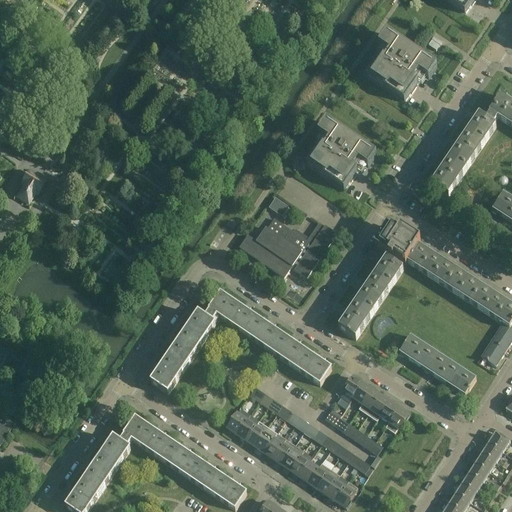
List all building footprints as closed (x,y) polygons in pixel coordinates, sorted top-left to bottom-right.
[(440,0),(465,17),(476,0),(440,0)] [(404,105),(418,85),(422,79),(429,83),(437,70),(387,36),(379,49),(385,53),(367,79),(404,105)] [(442,45),(434,39),(428,48),(436,53),(442,45)] [(479,118),(474,126),(470,132),(487,143),(496,129),(493,127),(496,122),(497,120),(501,123),(511,106),(511,105),(501,98),(489,115),(490,116),(486,122),(479,118)] [(511,106),(501,123),(511,129),(511,106)] [(344,193),(358,173),(362,167),(368,171),(377,159),(327,124),(318,137),(325,141),(307,167),(344,193)] [(470,132),(456,152),(451,160),(467,171),(487,143),(470,132)] [(103,149),(108,143),(100,137),(96,142),(103,149)] [(451,160),(438,179),(432,188),(448,199),(467,171),(451,160)] [(18,196),(20,197),(30,203),(35,195),(38,197),(45,184),(28,173),(20,186),(23,188),(18,196)] [(492,212),(501,218),(505,221),(511,210),(511,200),(503,195),(492,212)] [(289,209),(276,200),(269,210),(282,219),(289,209)] [(307,244),(293,234),(275,221),(267,232),(266,231),(257,244),(248,238),(240,251),(284,281),(291,270),(307,281),(337,237),(325,229),(319,226),(309,240),(307,244)] [(67,230),(64,235),(79,245),(83,237),(75,233),(74,234),(70,232),(67,230)] [(395,235),(390,232),(388,235),(377,251),(389,259),(388,259),(393,262),(394,260),(396,261),(396,262),(403,266),(405,267),(406,268),(407,265),(418,248),(421,245),(401,232),(397,237),(395,236),(395,235)] [(69,242),(65,248),(78,255),(81,250),(69,242)] [(418,248),(407,265),(417,271),(433,282),(444,264),(418,248)] [(377,275),(394,286),(403,272),(386,261),(377,275)] [(470,281),(451,269),(444,264),(433,282),(458,298),(470,281)] [(358,303),(375,314),(394,286),(377,275),(358,303)] [(495,297),(477,286),(470,281),(458,298),(484,315),(495,297)] [(199,316),(193,324),(189,330),(206,341),(220,320),(220,321),(232,304),(221,296),(209,313),(210,313),(205,320),(199,316)] [(511,327),(511,308),(502,302),(495,297),(484,315),(502,327),(502,326),(510,331),(511,327)] [(375,314),(358,303),(345,322),(339,331),(356,342),(375,314)] [(257,321),(239,309),(232,304),(220,321),(245,337),(257,321)] [(282,338),(264,325),(257,321),(245,337),(270,354),(282,338)] [(502,326),(502,327),(492,343),(507,353),(511,344),(511,332),(510,331),(502,326)] [(189,330),(175,351),(170,358),(187,369),(206,341),(189,330)] [(307,355),(289,342),(282,338),(270,354),(295,371),(307,355)] [(399,356),(408,362),(413,364),(424,347),(411,339),(399,356)] [(496,369),(507,353),(492,343),(481,360),(496,369)] [(413,364),(434,378),(439,382),(450,364),(424,347),(413,364)] [(332,371),(313,359),(307,355),(295,371),(320,388),(332,371)] [(170,358),(157,377),(151,386),(168,397),(187,369),(170,358)] [(29,360),(24,368),(33,374),(38,366),(29,361),(29,360)] [(439,382),(458,394),(465,399),(476,381),(450,364),(439,382)] [(350,406),(354,401),(363,387),(354,380),(344,395),(343,397),(341,400),(350,406)] [(363,387),(354,401),(362,407),(372,393),(363,387)] [(368,418),(369,416),(381,399),(372,393),(362,407),(359,412),(368,418)] [(381,399),(369,416),(368,418),(377,425),(380,420),(390,405),(381,399)] [(395,416),(399,411),(390,405),(380,420),(389,425),(389,426),(395,416)] [(399,411),(395,416),(389,426),(389,425),(385,430),(395,437),(398,432),(403,425),(405,426),(410,419),(399,411)] [(0,447),(16,425),(0,414),(0,447)] [(237,438),(247,423),(238,417),(228,431),(237,438)] [(114,441),(109,448),(104,455),(121,466),(131,452),(128,450),(132,443),(135,445),(147,428),(136,421),(124,438),(125,438),(120,445),(114,441)] [(247,423),(237,438),(246,444),(256,429),(247,423)] [(255,450),(268,430),(259,424),(256,429),(246,444),(255,450)] [(172,445),(154,433),(147,428),(135,445),(160,462),(172,445)] [(268,430),(255,450),(264,456),(274,441),(274,442),(278,437),(268,430)] [(489,446),(503,455),(509,445),(510,445),(495,435),(495,436),(496,436),(489,446)] [(273,462),(283,447),(286,442),(278,437),(274,442),(274,441),(264,456),(273,462)] [(282,468),(295,449),(286,442),(283,447),(273,462),(282,468)] [(197,462),(179,450),(172,445),(160,462),(185,479),(197,462)] [(503,455),(489,446),(483,456),(496,465),(503,455)] [(295,449),(282,468),(291,474),(301,460),(304,455),(295,449)] [(104,455),(90,475),(85,483),(102,494),(121,466),(104,455)] [(496,465),(483,456),(476,466),(490,475),(496,465)] [(300,480),(310,466),(301,460),(291,474),(300,480)] [(222,479),(204,467),(197,462),(185,479),(210,496),(222,479)] [(310,466),(300,480),(309,486),(319,472),(318,472),(310,466)] [(490,475),(476,466),(470,476),(483,485),(490,475)] [(318,492),(331,473),(322,467),(318,472),(319,472),(309,486),(318,492)] [(331,473),(318,492),(327,498),(337,484),(340,479),(331,473)] [(483,485),(470,476),(463,486),(477,495),(483,485)] [(236,511),(247,496),(229,484),(222,479),(210,496),(233,511),(236,511)] [(85,483),(72,502),(66,511),(68,511),(90,511),(102,494),(85,483)] [(345,490),(337,484),(327,498),(336,505),(345,490)] [(345,490),(336,505),(346,511),(352,505),(350,503),(355,496),(358,491),(349,485),(345,490)] [(495,485),(492,491),(497,494),(500,488),(495,485)] [(477,495),(463,486),(457,497),(470,505),(477,495)] [(465,511),(470,505),(457,497),(450,507),(458,511),(465,511)]
